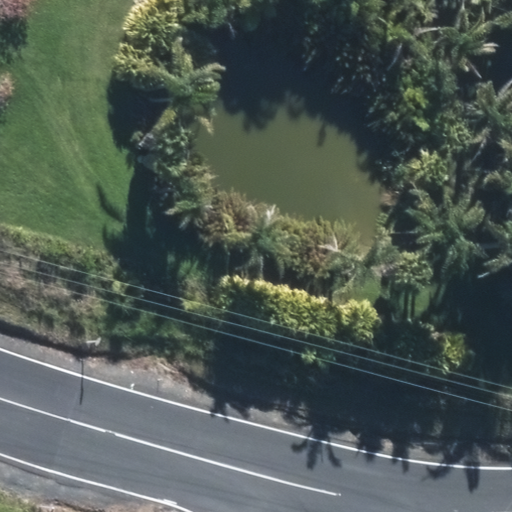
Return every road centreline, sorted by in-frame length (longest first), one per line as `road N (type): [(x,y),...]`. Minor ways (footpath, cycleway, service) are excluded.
road 1 (tertiary): [(387,502),(181,453),(0,397)]
road 2 (tertiary): [(511,510),(387,502)]
